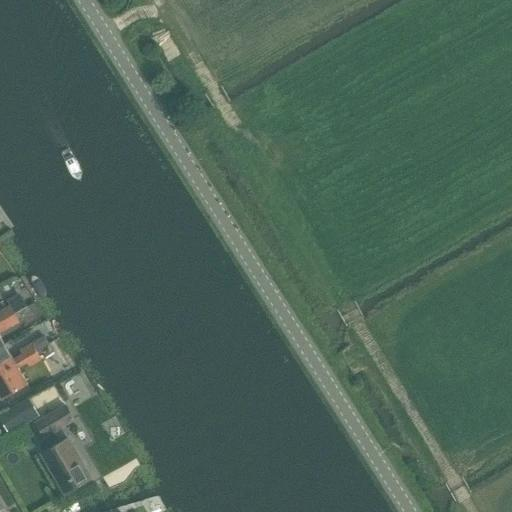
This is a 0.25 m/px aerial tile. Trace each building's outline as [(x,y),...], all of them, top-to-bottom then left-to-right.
[(0,322),(14,314),(27,307),(22,297),(10,304),(0,310),(0,322)] [(14,314),(0,322),(0,347),(4,345),(0,337),(0,332),(19,322),(14,314)] [(4,345),(0,347),(0,373),(36,352),(32,344),(20,351),(22,355),(13,360),(4,345)] [(36,352),(0,373),(0,395),(1,398),(27,384),(18,368),(26,363),(29,367),(41,360),(36,352)] [(26,385),(5,397),(7,402),(29,392),(26,385)] [(0,414),(0,418),(7,429),(27,417),(19,403),(0,414)] [(74,419),(66,406),(36,424),(44,437),(47,435),(54,446),(42,452),(65,491),(91,476),(68,437),(66,438),(60,427),(74,419)]
